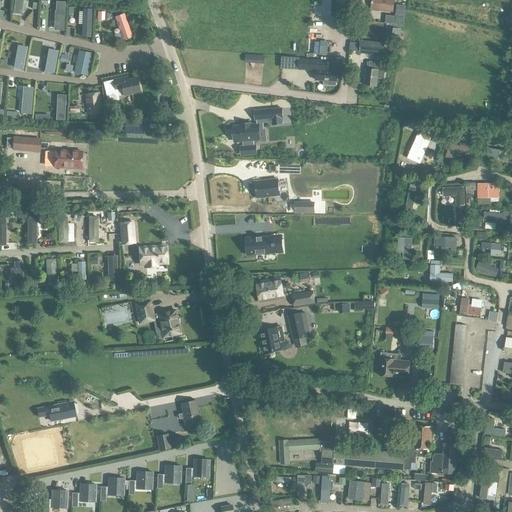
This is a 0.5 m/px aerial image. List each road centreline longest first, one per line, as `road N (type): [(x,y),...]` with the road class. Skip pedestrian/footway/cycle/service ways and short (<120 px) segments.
road 1 (residential): [(259,511),(181,83),(149,0)]
road 2 (track): [(242,436),(45,480)]
